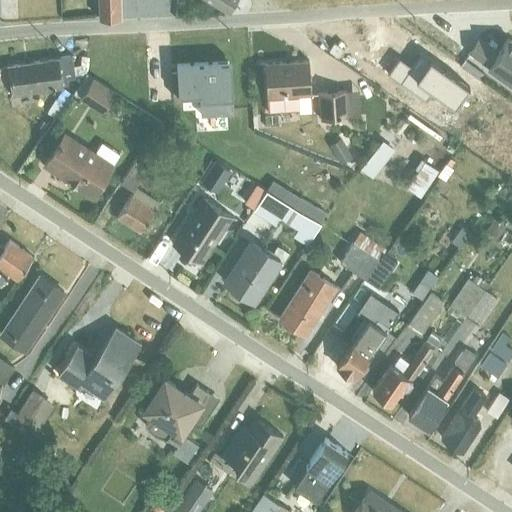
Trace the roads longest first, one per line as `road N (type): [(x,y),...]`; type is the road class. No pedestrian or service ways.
road 1 (unclassified): [(0,179),(505,511)]
road 2 (unclassified): [(0,37),(511,13)]
